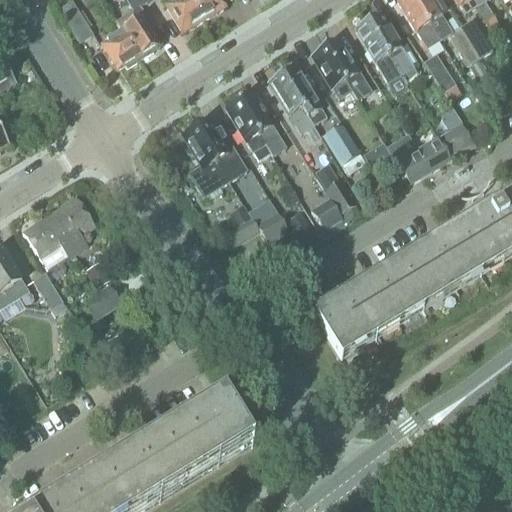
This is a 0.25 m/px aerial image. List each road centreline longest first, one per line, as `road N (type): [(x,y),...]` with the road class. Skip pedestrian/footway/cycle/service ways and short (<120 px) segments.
road 1 (unclassified): [(235,323),(511,149)]
road 2 (unclassified): [(0,477),(158,389),(235,323)]
road 3 (residential): [(109,136),(330,0)]
road 4 (unclassified): [(109,136),(235,323)]
road 5 (tertiary): [(350,488),(511,362)]
road 6 (unclassified): [(235,323),(350,488)]
road 7 (unclassified): [(109,136),(23,0)]
road 8 (residential): [(109,136),(0,203)]
